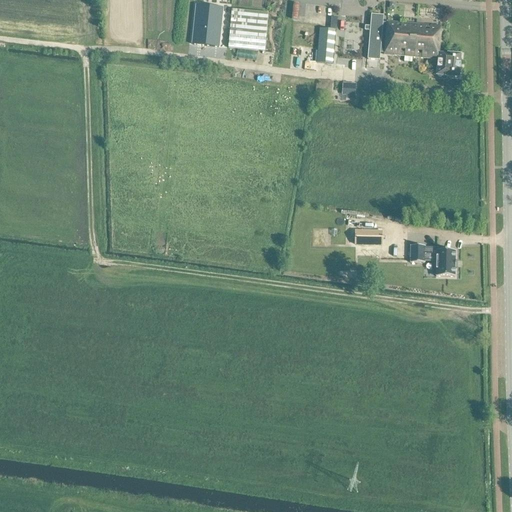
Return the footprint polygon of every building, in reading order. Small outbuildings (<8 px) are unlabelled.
[(223,9),(197,6),(193,46),(219,49),(223,9)] [(268,14),(232,11),(228,49),(265,53),(268,14)] [(371,17),(368,60),(379,61),(380,52),(384,52),(384,56),(412,59),(435,61),(434,63),(437,63),(436,76),(446,77),(446,78),(459,79),(461,56),(439,54),(441,28),(387,23),(386,35),(381,35),(383,17),(371,17)] [(320,30),(317,64),(333,66),(336,31),(320,30)] [(356,85),(346,85),(345,96),(355,97),(356,85)] [(391,88),(371,86),(371,98),(390,99),(391,88)] [(381,233),(354,233),(354,246),(381,247),(381,233)] [(392,247),(384,246),(382,262),(390,262),(392,247)] [(455,262),(455,253),(455,252),(437,252),(437,250),(425,250),(425,248),(425,247),(411,247),(411,248),(410,264),(425,264),(424,264),(425,262),(437,262),(436,277),(436,278),(455,278),(455,269),(456,269),(456,262),(455,262)]
